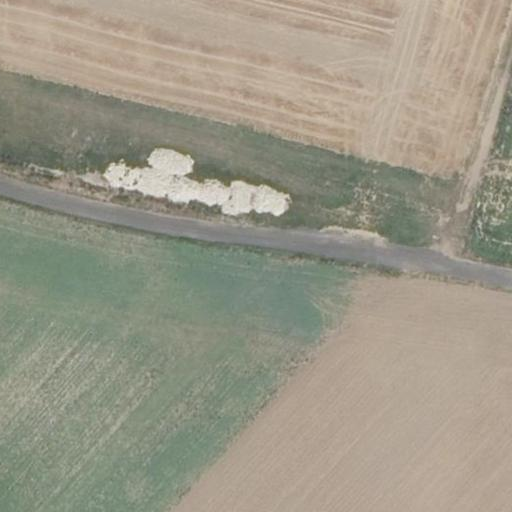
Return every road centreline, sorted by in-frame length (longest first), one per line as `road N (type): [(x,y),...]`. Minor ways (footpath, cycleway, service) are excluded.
road 1 (track): [(0,182),(511,281)]
road 2 (track): [(434,268),(511,16)]
